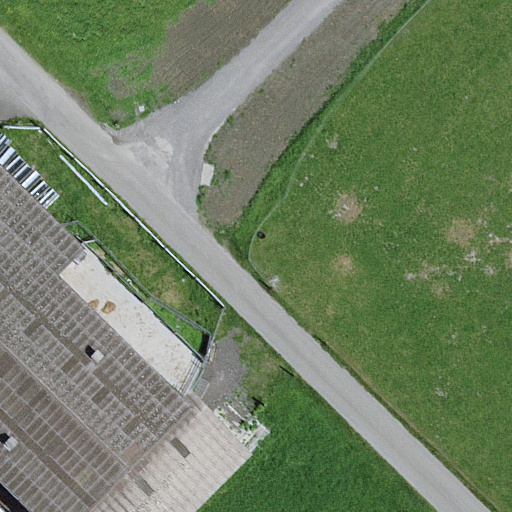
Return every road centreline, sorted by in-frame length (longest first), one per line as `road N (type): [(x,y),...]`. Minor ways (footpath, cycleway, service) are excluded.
road 1 (unclassified): [(477,511),(0,38)]
road 2 (track): [(141,178),(320,0)]
